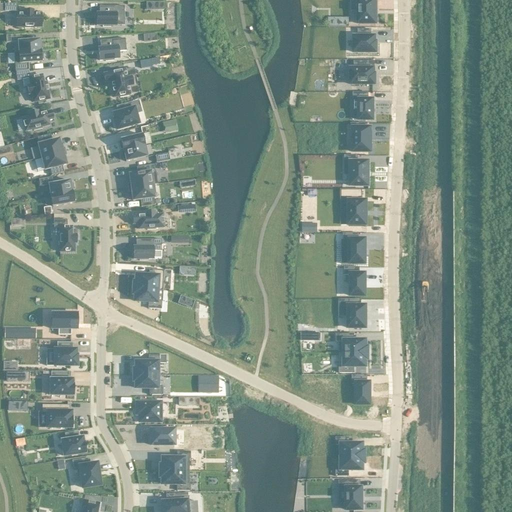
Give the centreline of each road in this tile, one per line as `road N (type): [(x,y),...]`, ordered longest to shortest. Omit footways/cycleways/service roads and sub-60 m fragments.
road 1 (residential): [(395,427),(403,0)]
road 2 (residential): [(101,308),(319,413),(395,427)]
road 3 (residential): [(70,0),(77,89),(104,210),(101,308)]
road 4 (residential): [(127,511),(126,481),(100,412),(101,308)]
road 5 (residential): [(101,308),(0,243)]
